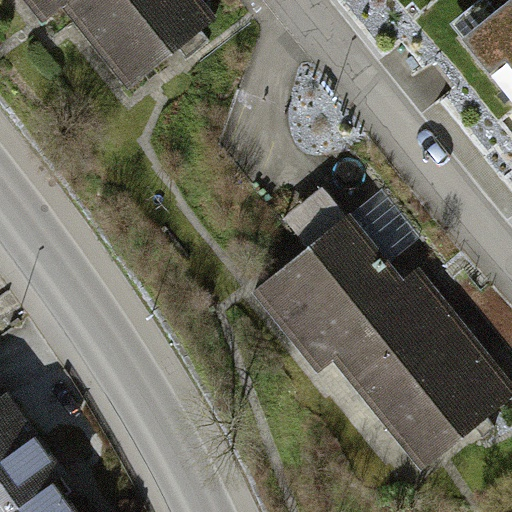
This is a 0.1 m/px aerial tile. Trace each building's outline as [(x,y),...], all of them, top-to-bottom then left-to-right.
[(6,0),(19,16),(40,0),(6,0)] [(178,0),(44,0),(110,83),(193,18),(178,0)] [(511,0),(503,0),(458,37),(511,102),(511,0)] [(340,393),(443,314),(406,268),(388,282),(331,211),(239,284),(299,359),(308,352),(340,393)] [(443,314),(340,393),(400,468),(501,389),(443,314)] [(72,511),(2,400),(0,401),(0,511),(72,511)]
